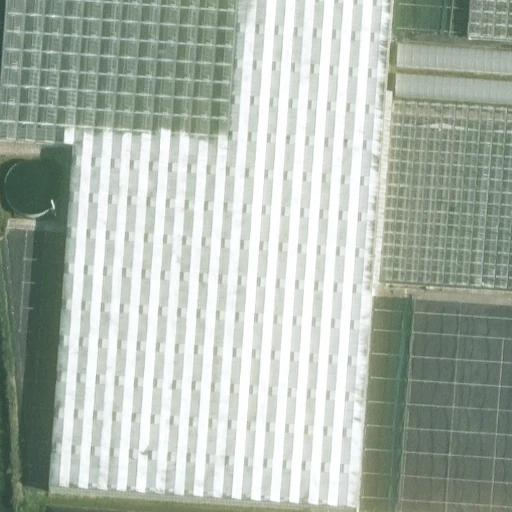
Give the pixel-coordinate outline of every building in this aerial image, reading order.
[(6,0),(0,85),(0,147),(73,151),(48,494),(309,511),(357,511),(373,283),(379,283),(511,293),(511,112),(391,103),(391,96),(386,96),(392,0),(6,0)] [(511,0),(469,0),(467,39),(511,42),(511,0)] [(511,52),(397,45),(396,67),(511,75),(511,52)] [(511,83),(396,75),(394,97),(511,105),(511,83)] [(224,511),(78,502),(77,511),(224,511)]
